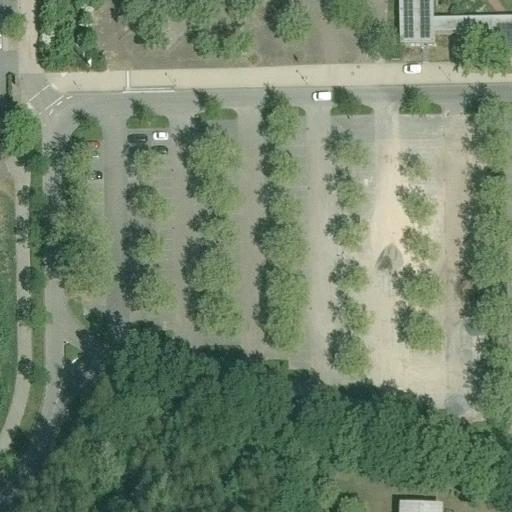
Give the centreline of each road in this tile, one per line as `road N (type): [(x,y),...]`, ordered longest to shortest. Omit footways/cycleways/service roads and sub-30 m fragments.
road 1 (residential): [(511,97),(87,106),(55,137),(56,308)]
road 2 (residential): [(114,363),(511,478)]
